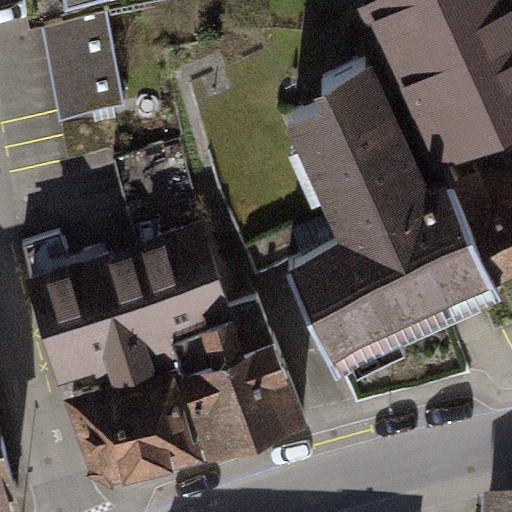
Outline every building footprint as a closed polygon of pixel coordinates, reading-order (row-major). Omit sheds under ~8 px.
[(42,0),(63,112),(128,100),(109,0),(42,0)] [(511,0),(376,0),(445,154),(511,123),(511,0)] [(352,226),(293,252),(339,354),(450,301),(453,302),(502,281),(455,181),(431,190),(370,55),(326,74),(334,91),(298,107),(352,226)] [(63,229),(28,240),(63,365),(98,354),(107,373),(182,348),(177,331),(242,311),(238,301),(231,302),(208,223),(182,136),(121,153),(145,240),(74,264),(63,229)] [(187,363),(215,444),(307,410),(278,332),(275,333),(260,292),(237,297),(238,301),(242,311),(177,331),(182,348),(187,363)] [(187,363),(77,394),(100,461),(115,468),(215,444),(187,363)] [(0,493),(15,489),(22,489),(20,478),(18,478),(0,412),(0,493)] [(492,509),(491,511),(511,511),(511,497),(505,497),(495,499),(492,509)]
